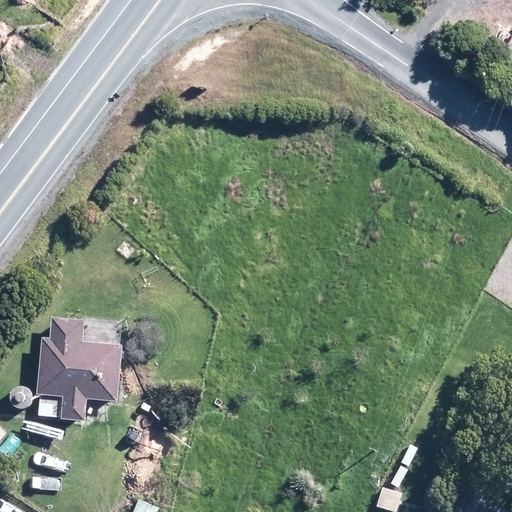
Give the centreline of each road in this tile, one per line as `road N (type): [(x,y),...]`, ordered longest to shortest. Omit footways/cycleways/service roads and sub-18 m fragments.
road 1 (primary): [(0,215),(162,0)]
road 2 (tertiary): [(511,126),(313,0)]
